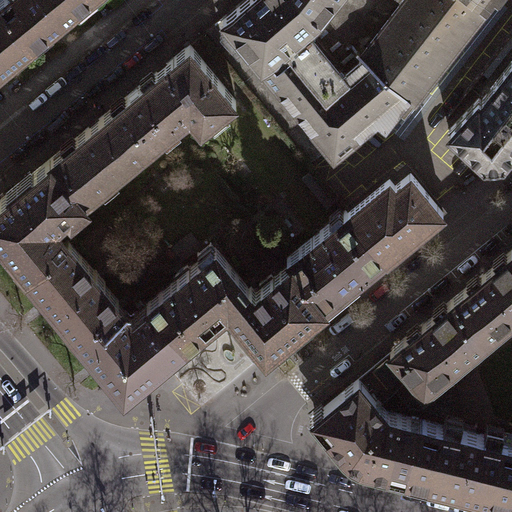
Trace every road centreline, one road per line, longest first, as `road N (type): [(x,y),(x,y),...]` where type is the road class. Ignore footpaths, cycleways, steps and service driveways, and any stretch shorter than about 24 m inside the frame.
road 1 (residential): [(233,473),(245,439),(271,407),(511,207)]
road 2 (residential): [(0,147),(182,0)]
road 3 (primary): [(384,511),(233,473)]
road 4 (primary): [(233,473),(155,465),(90,488)]
road 5 (primary): [(90,488),(0,374)]
